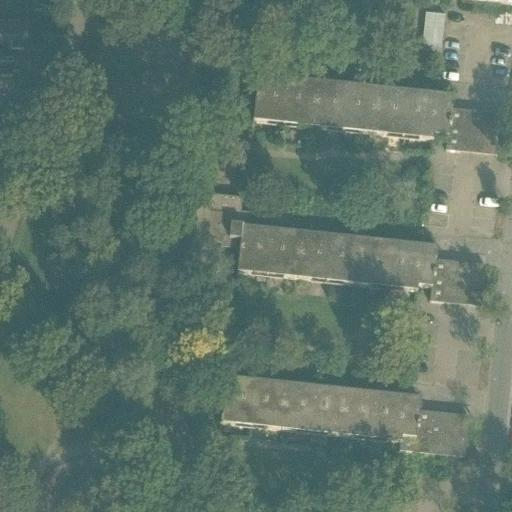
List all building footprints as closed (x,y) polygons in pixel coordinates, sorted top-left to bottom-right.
[(511,0),(326,0),(379,5),(377,19),(453,27),(455,0),(460,0),(461,2),(511,7),(511,0)] [(0,77),(12,78),(12,74),(26,74),(26,60),(26,39),(25,28),(0,28),(0,77)] [(259,79),(256,126),(447,142),(446,153),(495,157),(498,115),(454,111),(455,95),(259,79)] [(264,159),(254,247),(356,257),(354,270),(452,281),(462,196),(374,187),(376,173),(264,159)] [(211,211),(240,213),(241,199),(212,198),(211,211)] [(240,411),(228,500),(327,510),(326,511),(429,511),(437,446),(348,438),(350,422),(240,411)]
